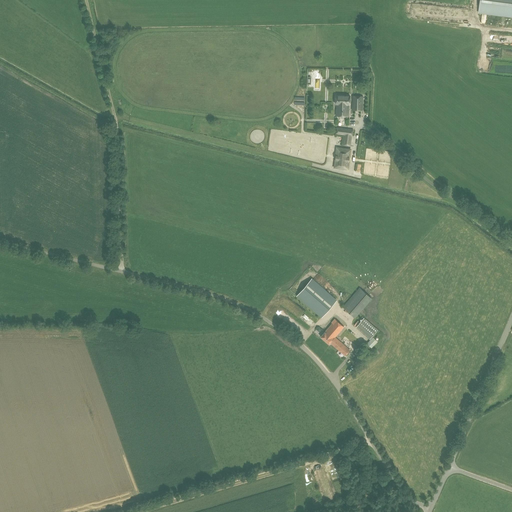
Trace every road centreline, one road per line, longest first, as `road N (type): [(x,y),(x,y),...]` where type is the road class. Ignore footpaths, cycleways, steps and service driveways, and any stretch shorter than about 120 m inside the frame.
road 1 (unclassified): [(430,509),(398,487),(322,367),(274,325),(216,296),(0,241)]
road 2 (track): [(370,440),(143,511)]
road 3 (unclassified): [(448,467),(511,317)]
